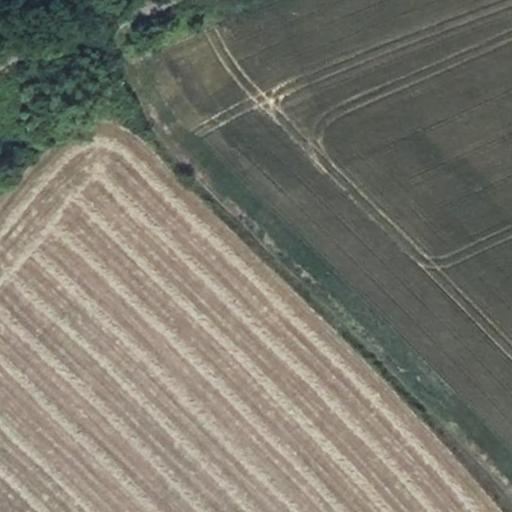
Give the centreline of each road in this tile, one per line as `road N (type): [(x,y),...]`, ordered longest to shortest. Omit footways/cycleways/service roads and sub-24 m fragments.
road 1 (track): [(85,33),(127,99),(193,173),(410,385),(511,502)]
road 2 (track): [(0,67),(170,0)]
